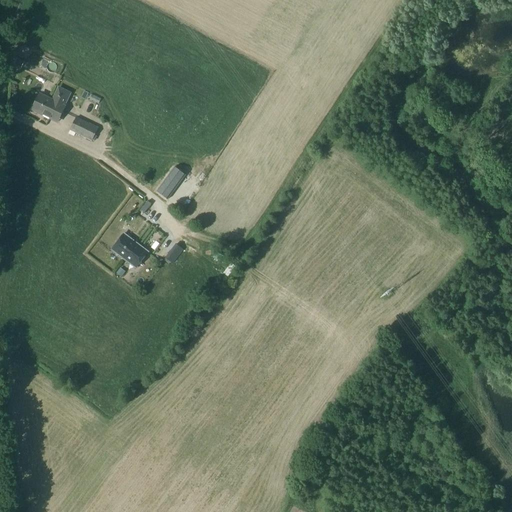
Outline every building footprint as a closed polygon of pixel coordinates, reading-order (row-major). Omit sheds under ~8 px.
[(46,96),(49,90),(36,84),(34,90),(46,96)] [(39,95),(32,108),(39,112),(38,113),(57,122),(64,107),(63,107),(69,94),(58,88),(52,101),(39,95)] [(76,119),(70,132),(92,142),(98,129),(76,119)] [(174,169),(156,194),(167,202),(185,177),(174,169)] [(149,254),(158,260),(171,240),(162,234),(149,254)] [(123,235),(111,250),(135,268),(147,253),(123,235)] [(191,255),(195,245),(182,241),(178,251),(191,255)] [(172,265),(177,257),(171,252),(169,255),(165,260),(172,265)] [(218,272),(222,277),(232,268),(228,263),(218,272)] [(116,273),(121,277),(124,272),(119,268),(116,273)]
